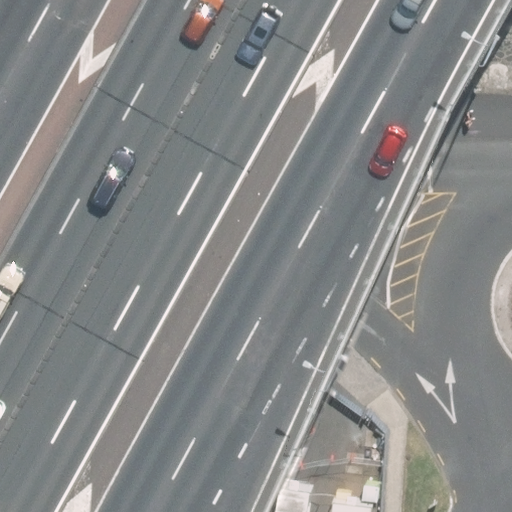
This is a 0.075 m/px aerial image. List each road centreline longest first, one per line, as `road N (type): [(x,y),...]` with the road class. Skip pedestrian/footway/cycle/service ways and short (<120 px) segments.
road 1 (motorway): [(0,437),(242,0)]
road 2 (motorway): [(387,72),(152,511)]
road 3 (motorway): [(387,72),(209,511)]
road 4 (residential): [(106,187),(234,169),(511,163)]
road 5 (residential): [(448,357),(360,312),(252,233),(106,187)]
road 6 (residential): [(448,357),(437,310),(444,255),(467,212),(511,175)]
